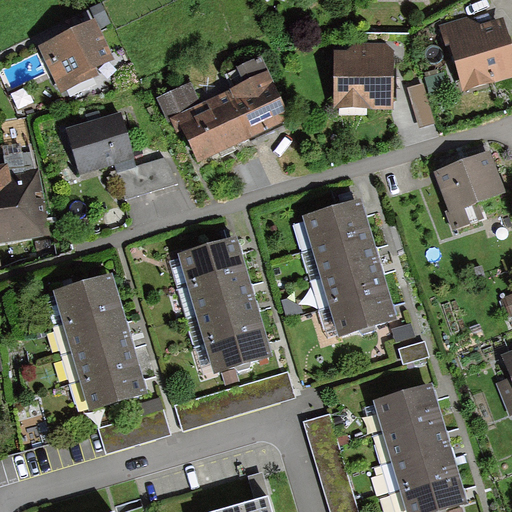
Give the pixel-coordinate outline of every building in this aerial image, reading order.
[(95,19),(100,30),(112,24),(101,2),(89,8),(95,19)] [(511,40),(504,16),(481,23),(466,17),(439,25),(446,46),(449,45),(463,91),(511,76),(511,40)] [(100,30),(95,19),(39,46),(61,92),(102,73),(98,66),(114,59),(100,30)] [(348,49),(334,50),(335,109),(395,109),(395,52),(386,44),(354,42),(348,49)] [(229,91),(251,138),(251,142),(294,122),(263,55),(236,67),(243,81),(228,88),(229,91)] [(425,82),(408,88),(420,127),(437,122),(425,82)] [(171,118),(201,104),(191,83),(157,99),(168,123),(172,121),(171,118)] [(251,138),(229,91),(201,104),(171,118),(172,121),(178,134),(184,131),(198,162),(251,138)] [(137,167),(122,112),(65,128),(79,176),(114,166),(124,202),(178,184),(166,158),(137,167)] [(505,198),(491,158),(438,177),(452,217),(505,198)] [(0,242),(51,234),(38,169),(10,174),(8,164),(0,165),(0,242)] [(311,246),(365,231),(357,201),(302,216),(311,246)] [(319,278),(373,263),(365,231),(311,246),(319,278)] [(189,278),(243,263),(235,232),(180,248),(189,278)] [(198,309),(251,294),(243,263),(189,278),(198,309)] [(329,312),(384,297),(373,263),(319,278),(329,312)] [(64,323),(122,305),(112,271),(54,289),(64,323)] [(207,343),(262,329),(251,294),(198,309),(207,343)] [(384,297),(329,312),(337,342),(392,327),(384,297)] [(73,351),(131,332),(122,305),(64,323),(73,351)] [(262,329),(207,343),(216,374),(271,359),(262,329)] [(82,379),(140,361),(131,332),(73,351),(82,379)] [(140,361),(82,379),(91,408),(149,390),(140,361)] [(287,373),(174,407),(181,432),(294,398),(287,373)] [(384,422),(438,407),(430,376),(375,392),(384,422)] [(393,454),(446,438),(438,407),(384,422),(393,454)] [(171,434),(165,410),(100,428),(106,452),(171,434)] [(402,487),(458,473),(446,438),(393,454),(402,487)] [(458,473),(402,487),(408,511),(433,511),(466,503),(458,473)] [(276,511),(270,491),(204,511),(276,511)]
